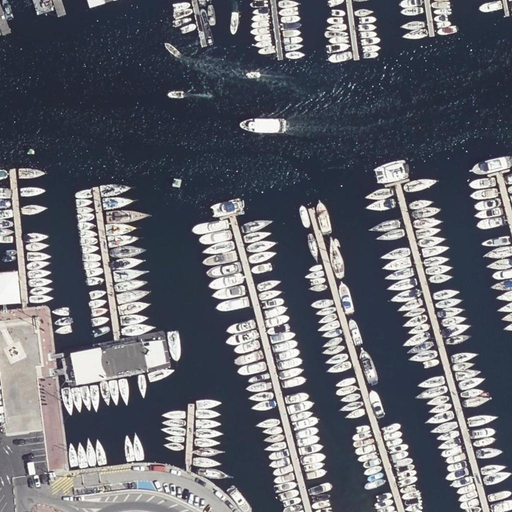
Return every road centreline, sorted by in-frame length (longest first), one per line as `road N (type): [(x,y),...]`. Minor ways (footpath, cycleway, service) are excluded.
road 1 (trunk): [(354,511),(287,401),(0,8)]
road 2 (trunk): [(0,55),(262,413),(322,511)]
